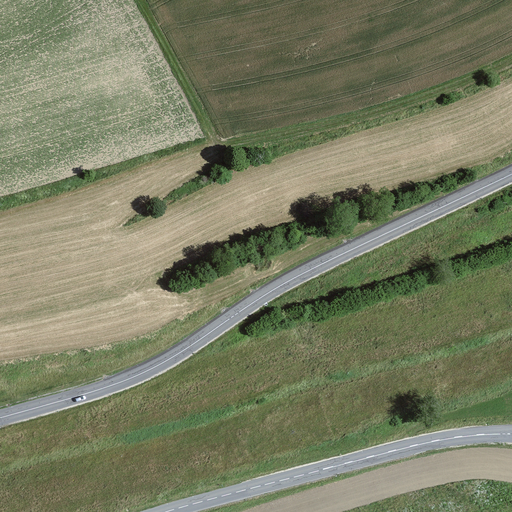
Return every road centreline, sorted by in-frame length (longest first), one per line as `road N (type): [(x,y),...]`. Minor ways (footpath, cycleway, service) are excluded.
road 1 (secondary): [(0,420),(170,362),(262,299),(511,176)]
road 2 (tertiary): [(167,511),(438,439),(507,434)]
